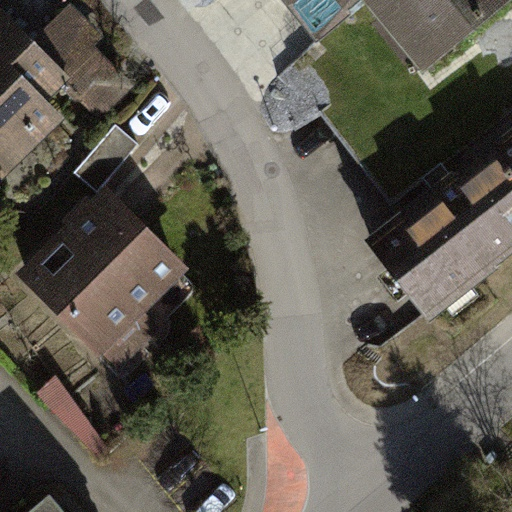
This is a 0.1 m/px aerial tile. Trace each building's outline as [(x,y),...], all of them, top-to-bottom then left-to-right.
[(0,0),(0,5),(4,10),(13,0),(0,0)] [(286,0),(320,41),(359,9),(353,1),(354,0),(369,0),(426,68),(508,0),(286,0)] [(72,4),(34,41),(68,76),(103,110),(131,82),(94,46),(104,36),(72,4)] [(0,179),(67,114),(48,97),(68,76),(34,41),(4,10),(0,5),(0,179)] [(74,168),(99,190),(106,183),(138,145),(114,123),(74,168)] [(443,181),(369,239),(432,320),(499,268),(498,264),(511,252),(511,131),(457,175),(454,172),(443,181)] [(72,217),(18,270),(124,384),(167,340),(170,334),(172,324),(170,317),(192,293),(194,287),(192,281),(186,275),(191,267),(106,183),(99,190),(72,217)] [(30,511),(59,511),(47,498),(30,511)]
